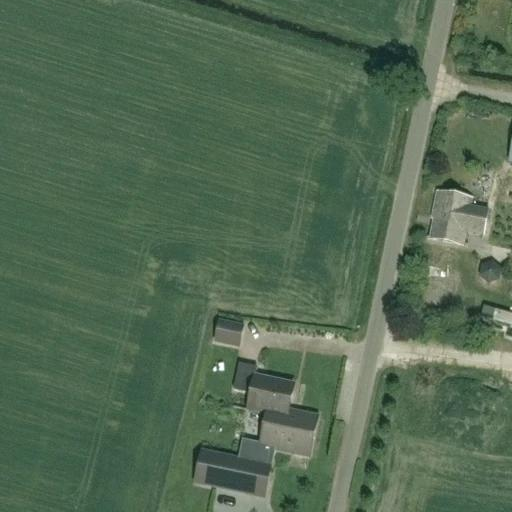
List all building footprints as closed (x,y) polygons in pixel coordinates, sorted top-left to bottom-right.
[(471,209),(473,200),(437,193),(428,241),(463,248),(466,233),(484,236),(488,213),(471,209)] [(511,211),(500,210),(494,247),(511,249),(511,211)] [(239,348),(243,328),(220,323),(216,343),(239,348)] [(289,412),(295,385),(256,377),(249,412),(268,416),(261,447),(268,448),(268,447),(275,449),(309,457),(318,418),(289,412)] [(250,463),(270,468),(275,449),(268,447),(268,448),(261,447),(243,443),(239,461),(202,453),(195,484),(243,494),(250,463)]
